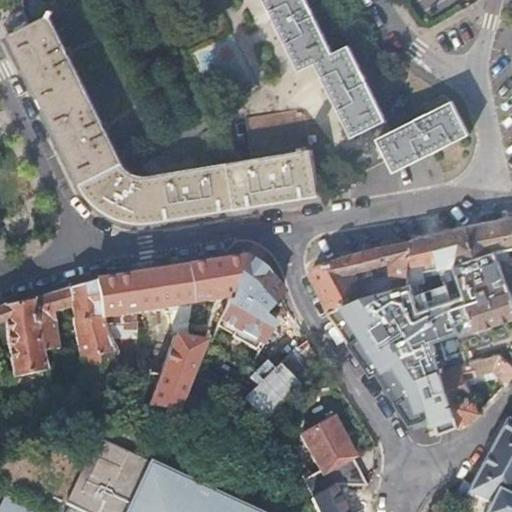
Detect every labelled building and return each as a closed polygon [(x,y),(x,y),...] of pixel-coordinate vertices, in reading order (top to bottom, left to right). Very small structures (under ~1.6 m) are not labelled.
[(354,135),(374,126),(387,120),(350,46),(333,53),(307,0),(266,0),(301,70),(318,61),(354,135)] [(5,27),(8,35),(30,24),(23,10),(5,20),(5,27)] [(80,181),(82,184),(123,163),(49,18),(52,10),(49,10),(45,16),(30,24),(8,35),(11,42),(11,43),(72,165),(80,181)] [(395,170),(468,135),(469,133),(459,114),(452,101),(393,131),(380,138),(395,170)] [(305,107),(245,116),(251,151),(310,142),(305,107)] [(374,126),(380,138),(393,131),(387,120),(374,126)] [(220,210),(320,194),(313,148),(240,161),(157,174),(139,174),(129,170),(123,163),(82,184),(90,196),(106,210),(107,211),(128,220),(146,222),(220,210)] [(428,347),(459,336),(468,362),(474,360),(500,354),(511,363),(511,350),(510,345),(511,344),(511,217),(481,223),(456,230),(455,230),(412,240),(410,269),(456,257),(457,265),(466,263),(472,277),(459,281),(466,298),(435,309),(413,312),(417,323),(428,347)] [(410,269),(412,240),(402,242),(371,248),(366,249),(348,255),(315,265),(310,271),(329,312),(358,296),(364,292),(367,292),(367,267),(393,260),(392,279),(410,278),(410,269)] [(244,261),(245,256),(220,261),(187,266),(191,303),(230,296),(244,261)] [(277,318),(266,312),(284,293),(281,285),(270,274),(271,273),(267,269),(253,260),(252,261),(245,256),(244,261),(230,296),(224,311),(222,316),(217,325),(212,345),(250,366),(265,340),(277,318)] [(191,303),(187,266),(183,267),(166,269),(145,272),(130,275),(135,313),(166,308),(173,330),(189,334),(191,303)] [(97,280),(96,280),(102,317),(129,313),(135,313),(130,275),(118,276),(97,280)] [(409,283),(410,278),(392,279),(392,287),(405,284),(409,283)] [(83,284),(71,287),(74,306),(83,370),(89,388),(116,383),(117,378),(117,363),(118,354),(118,352),(105,325),(103,323),(102,317),(96,280),(83,284)] [(41,295),(33,298),(48,368),(62,367),(61,346),(57,311),(74,306),(71,287),(58,291),(41,295)] [(358,296),(329,312),(357,353),(389,337),(386,327),(377,320),(375,310),(370,313),(358,296)] [(0,307),(0,323),(6,321),(16,387),(18,389),(44,386),(43,372),(48,371),(48,368),(33,298),(2,306),(0,307)] [(134,323),(105,325),(118,352),(118,354),(138,352),(134,323)] [(379,372),(428,347),(417,323),(389,337),(357,353),(372,374),(379,372)] [(176,336),(151,409),(181,413),(204,341),(176,336)] [(240,399),(260,422),(312,375),(289,349),(249,385),(252,388),(240,399)] [(511,377),(511,363),(500,354),(474,360),(468,362),(442,370),(442,380),(449,398),(453,408),(461,426),(480,412),(467,380),(494,373),(507,384),(511,377)] [(117,363),(117,378),(121,378),(141,376),(139,361),(117,363)] [(302,433),(323,471),(302,482),(311,499),(334,486),(368,484),(354,458),(355,457),(333,417),(302,433)] [(511,511),(511,419),(509,418),(472,485),(464,481),(457,491),(467,498),(469,493),(492,502),(486,511),(511,511)] [(120,433),(113,446),(136,457),(141,443),(120,433)] [(253,511),(136,457),(113,446),(98,439),(68,504),(85,511),(253,511)] [(348,511),(334,486),(311,499),(318,511),(348,511)] [(44,511),(6,494),(0,505),(0,511),(44,511)]
